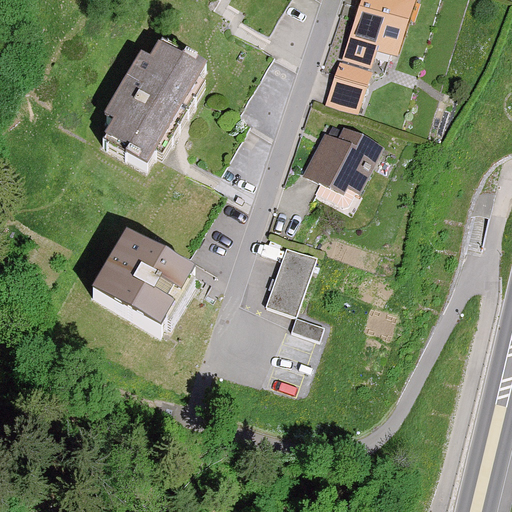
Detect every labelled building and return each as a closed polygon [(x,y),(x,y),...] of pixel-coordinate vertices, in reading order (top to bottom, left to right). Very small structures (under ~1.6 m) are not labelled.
[(366,0),(334,97),(367,108),(383,60),(401,66),(423,0),(366,0)] [(109,158),(155,185),(214,87),(167,59),(158,75),(150,70),(111,135),(119,140),(109,158)] [(337,134),(306,183),(346,207),(351,199),(363,207),(389,165),(337,134)] [(134,249),(99,307),(165,346),(200,287),(134,249)] [(321,268),(290,256),(267,315),(296,327),(292,339),(324,352),(330,338),(299,326),(321,268)]
